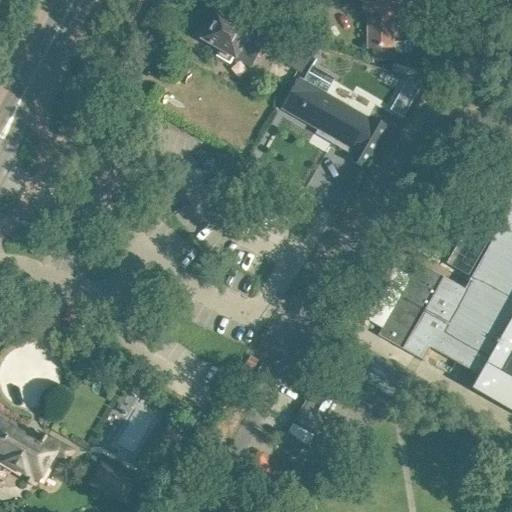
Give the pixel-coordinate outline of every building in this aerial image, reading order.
[(403,0),(363,0),(363,12),(368,12),(368,48),(374,48),(374,60),(406,60),(406,42),(395,42),(395,9),(404,9),(403,0)] [(250,68),(265,42),(273,47),(278,38),(265,31),(261,39),(217,14),(202,40),(221,51),(217,57),(230,64),(233,58),(250,68)] [(302,73),(312,56),(295,46),(285,64),(302,73)] [(370,120),(346,106),(325,94),(334,79),(313,66),(304,82),(300,80),(282,109),(334,139),(331,143),(350,154),(347,159),(365,168),(367,171),(391,129),(371,118),(370,120)] [(415,96),(423,83),(407,79),(402,88),(415,96)] [(511,191),(507,193),(503,200),(511,205),(511,207),(465,290),(420,264),(382,330),(382,331),(378,336),(422,361),(423,362),(430,349),(483,379),(477,389),(511,408),(511,191)] [(393,397),(407,373),(359,346),(345,370),(393,397)] [(65,464),(72,452),(45,437),(42,441),(0,416),(0,460),(26,476),(24,479),(34,485),(37,482),(40,483),(54,458),(65,464)] [(171,460),(184,438),(172,431),(159,453),(171,460)] [(91,484),(108,494),(126,504),(137,484),(102,464),(91,484)]
